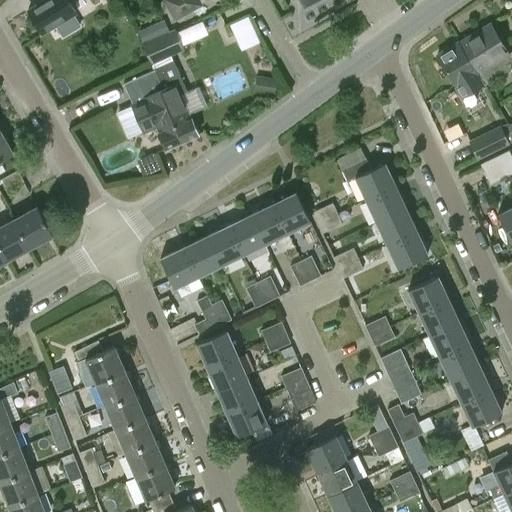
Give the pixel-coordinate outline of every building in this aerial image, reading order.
[(85,7),(80,0),(38,0),(40,2),(28,9),(42,33),(85,7)] [(166,0),(175,17),(199,4),(196,0),(166,0)] [(242,49),(261,40),(250,13),(231,21),(242,49)] [(459,41),(478,73),(510,54),(491,23),(459,41)] [(176,29),(143,43),(152,63),(184,48),(176,29)] [(485,84),(478,73),(459,41),(437,54),(456,86),(463,97),(485,84)] [(184,141),(198,135),(191,118),(190,118),(180,95),(187,92),(175,61),(156,69),(163,88),(161,89),(159,90),(175,125),(177,124),(184,141)] [(164,149),(184,141),(177,124),(175,125),(159,90),(161,89),(154,70),(123,83),(129,99),(134,97),(136,102),(130,105),(142,132),(156,127),(158,132),(157,132),(164,149)] [(256,75),(254,92),(275,95),(277,78),(256,75)] [(468,139),(478,158),(511,141),(511,128),(507,121),(468,139)] [(0,158),(12,152),(0,130),(0,172),(5,170),(0,161),(0,158)] [(511,147),(499,154),(509,174),(511,172),(511,147)] [(144,161),(139,163),(144,174),(160,167),(154,152),(143,157),(144,161)] [(495,181),(509,174),(499,154),(485,161),(495,181)] [(366,200),(396,185),(385,162),(371,169),(365,157),(341,169),(346,181),(355,177),(366,200)] [(8,190),(24,181),(18,170),(1,179),(8,190)] [(366,200),(376,222),(406,208),(396,185),(366,200)] [(273,203),(287,233),(310,221),(295,191),(273,203)] [(312,211),(317,222),(337,212),(333,202),(312,211)] [(273,203),(250,213),(265,243),(287,233),(273,203)] [(14,219),(30,247),(52,234),(37,206),(14,219)] [(511,240),(511,206),(499,212),(511,240)] [(376,222),(387,245),(417,230),(406,208),(376,222)] [(337,212),(317,222),(322,232),(342,223),(337,212)] [(250,213),(228,224),(243,254),(265,243),(250,213)] [(14,219),(0,226),(0,245),(7,259),(30,247),(14,219)] [(228,224),(206,235),(220,265),(243,254),(228,224)] [(428,253),(417,230),(387,245),(398,268),(428,253)] [(206,235),(183,246),(198,276),(220,265),(206,235)] [(498,243),(493,245),(496,252),(502,249),(498,243)] [(203,286),(198,276),(183,246),(161,257),(175,287),(188,281),(193,291),(203,286)] [(333,256),(338,266),(358,257),(353,247),(333,256)] [(301,260),(310,280),(321,275),(311,255),(301,260)] [(358,257),(338,266),(343,277),(363,268),(358,257)] [(300,285),(310,280),(301,260),(290,265),(300,285)] [(256,282),(266,302),(280,295),(270,275),(256,282)] [(419,313),(449,299),(438,276),(408,290),(419,313)] [(256,307),(266,302),(256,282),(246,287),(256,307)] [(199,334),(222,323),(212,303),(207,294),(197,300),(205,318),(194,324),(199,334)] [(212,303),(222,323),(232,319),(222,298),(212,303)] [(419,313),(430,335),(459,321),(449,299),(419,313)] [(171,302),(161,306),(166,317),(177,313),(172,302),(171,302)] [(370,336),(390,326),(385,315),(365,324),(370,336)] [(261,329),(265,340),(286,331),(281,321),(261,329)] [(430,335),(440,358),(470,344),(459,321),(430,335)] [(370,336),(380,358),(401,349),(390,326),(370,336)] [(196,343),(206,366),(237,353),(227,329),(196,343)] [(286,331),(265,340),(270,351),(290,342),(286,331)] [(95,382),(124,370),(114,346),(103,351),(98,340),(86,346),(74,352),(78,363),(85,360),(95,382)] [(440,358),(451,380),(480,366),(470,344),(440,358)] [(401,349),(380,358),(390,380),(410,370),(417,367),(415,361),(408,365),(401,349)] [(237,353),(206,366),(216,389),(247,376),(237,353)] [(64,365),(49,370),(53,382),(68,376),(64,365)] [(280,375),(285,386),(305,376),(301,366),(280,375)] [(451,380),(461,403),(491,389),(480,366),(451,380)] [(95,382),(105,406),(134,393),(124,370),(95,382)] [(421,393),(410,370),(390,380),(400,401),(401,402),(404,401),(421,393)] [(247,376),(216,389),(226,412),(257,399),(247,376)] [(305,376),(285,386),(290,396),(299,393),(304,406),(316,401),(305,376)] [(0,426),(10,423),(1,400),(18,393),(13,382),(1,388),(0,388),(0,426)] [(502,412),(491,389),(461,403),(472,426),(502,412)] [(105,406),(115,429),(144,416),(134,393),(105,406)] [(257,399),(226,412),(236,435),(267,422),(257,399)] [(68,422),(80,417),(73,400),(61,405),(68,422)] [(387,409),(398,432),(418,422),(413,411),(404,415),(398,403),(387,409)] [(45,416),(52,434),(64,429),(57,411),(45,416)] [(118,456),(126,452),(155,440),(144,416),(115,429),(108,432),(118,456)] [(80,417),(68,422),(74,440),(87,435),(80,417)] [(423,432),(418,422),(398,432),(403,442),(423,432)] [(0,426),(0,453),(19,446),(27,443),(22,429),(14,433),(10,423),(0,426)] [(368,435),(373,445),(393,436),(388,425),(368,435)] [(64,429),(52,434),(58,451),(71,446),(64,429)] [(316,472),(347,457),(336,434),(305,449),(316,472)] [(393,436),(373,445),(378,455),(399,446),(393,436)] [(126,452),(136,476),(165,463),(155,440),(126,452)] [(0,453),(0,481),(28,470),(19,446),(0,453)] [(79,452),(86,470),(99,464),(98,464),(106,461),(101,449),(94,451),(92,447),(79,452)] [(316,472),(326,494),(357,480),(347,457),(316,472)] [(70,481),(82,476),(75,459),(63,463),(70,481)] [(504,494),(511,489),(511,461),(483,475),(494,498),(504,494)] [(148,499),(152,509),(175,499),(171,489),(175,487),(165,463),(136,476),(146,500),(148,499)] [(99,464),(86,470),(93,487),(105,482),(99,464)] [(0,481),(0,483),(8,505),(37,494),(28,470),(0,481)] [(390,480),(394,490),(414,481),(409,471),(390,480)] [(326,494),(334,511),(347,511),(368,503),(357,480),(326,494)] [(425,511),(428,511),(414,481),(394,490),(404,511),(425,511)] [(72,511),(71,508),(61,511),(44,511),(37,494),(8,505),(11,511),(72,511)] [(436,498),(432,500),(437,511),(442,510),(436,498)] [(193,511),(190,504),(179,508),(175,499),(152,509),(153,511),(193,511)] [(485,502),(463,511),(489,511),(490,511),(485,502)] [(372,511),(368,503),(347,511),(372,511)] [(460,511),(456,503),(442,510),(437,511),(460,511)]
